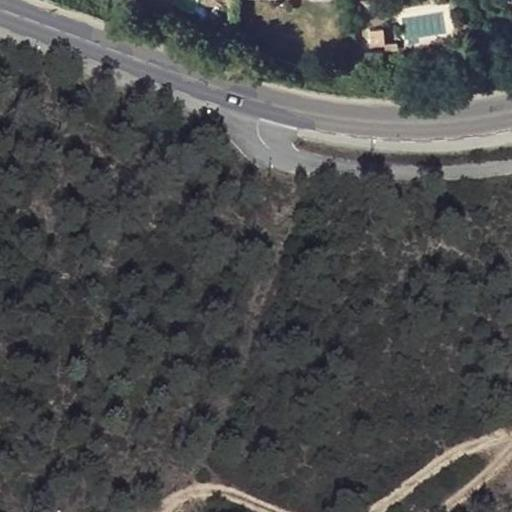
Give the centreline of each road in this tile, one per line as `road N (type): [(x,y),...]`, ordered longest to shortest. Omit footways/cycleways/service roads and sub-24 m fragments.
road 1 (residential): [(243,100),(257,141),(276,158),(421,172),(511,165)]
road 2 (secondary): [(243,100),(400,124),(483,122),(511,112)]
road 3 (secondary): [(0,14),(243,100)]
road 4 (track): [(369,511),(433,461),(511,433)]
road 5 (track): [(166,511),(203,490),(246,496),(276,511)]
